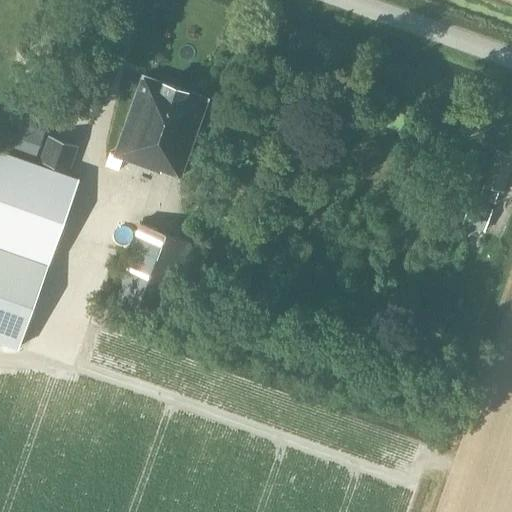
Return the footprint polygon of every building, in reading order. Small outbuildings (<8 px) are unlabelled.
[(106,164),(120,168),(123,159),(160,172),(161,170),(180,177),(209,97),(142,74),(114,154),(110,153),(106,164)] [(40,160),(69,170),(78,146),(49,136),(40,160)] [(0,340),(20,347),(79,177),(0,149),(0,340)] [(479,198),(494,202),(499,189),(503,190),(511,164),(511,155),(495,150),(479,198)] [(463,222),(484,230),(492,209),(470,201),(463,222)] [(199,203),(195,213),(206,217),(210,207),(199,203)] [(110,300),(162,319),(191,241),(140,222),(110,300)]
